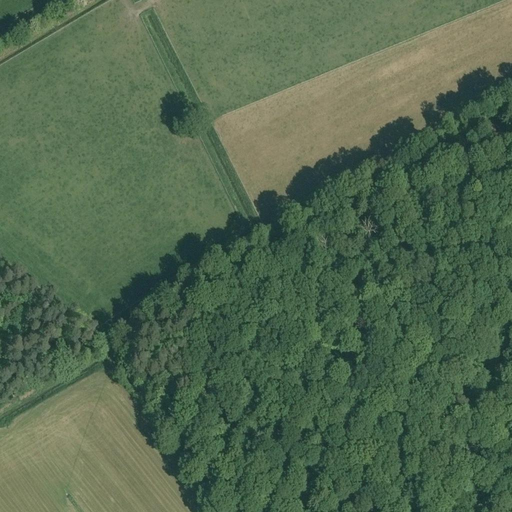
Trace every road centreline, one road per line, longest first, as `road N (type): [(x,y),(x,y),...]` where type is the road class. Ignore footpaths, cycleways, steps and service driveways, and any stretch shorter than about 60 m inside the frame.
road 1 (track): [(98,336),(511,91)]
road 2 (track): [(0,263),(98,336),(240,511)]
